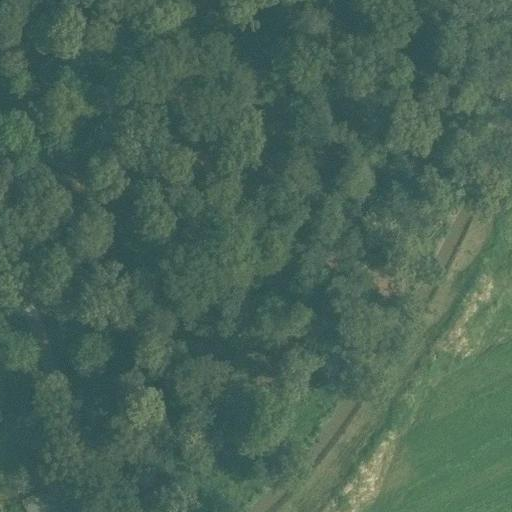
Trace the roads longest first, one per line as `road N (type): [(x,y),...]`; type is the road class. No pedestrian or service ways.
road 1 (unclassified): [(131,511),(81,446),(45,361),(0,194)]
road 2 (track): [(199,0),(0,54)]
